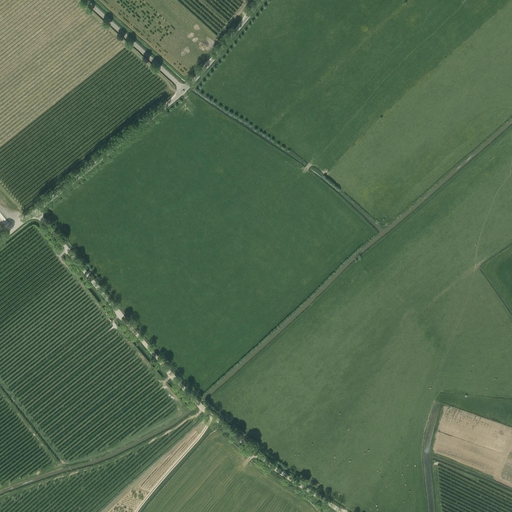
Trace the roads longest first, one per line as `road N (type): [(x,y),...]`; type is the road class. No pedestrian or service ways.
road 1 (unclassified): [(345,511),(214,418),(34,211)]
road 2 (unclassified): [(34,211),(186,88)]
road 3 (residential): [(186,88),(86,0)]
